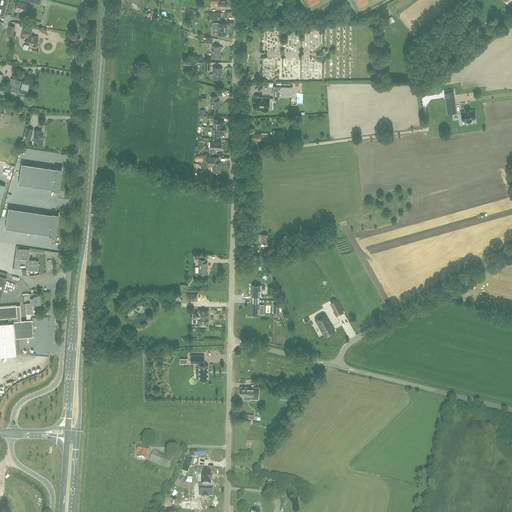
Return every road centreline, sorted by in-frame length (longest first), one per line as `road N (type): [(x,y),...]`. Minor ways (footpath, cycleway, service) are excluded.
road 1 (unclassified): [(11,431),(17,405),(55,383),(61,369),(87,0)]
road 2 (unclassified): [(230,340),(238,0)]
road 3 (primary): [(88,220),(104,0)]
road 4 (unclassified): [(339,367),(349,344),(511,250)]
road 5 (primary): [(78,432),(88,220)]
road 6 (primary): [(88,220),(67,429)]
road 7 (unclassified): [(511,409),(339,367)]
road 8 (unclassified): [(227,511),(230,340)]
road 9 (unknown): [(54,279),(50,344),(33,364),(0,377)]
